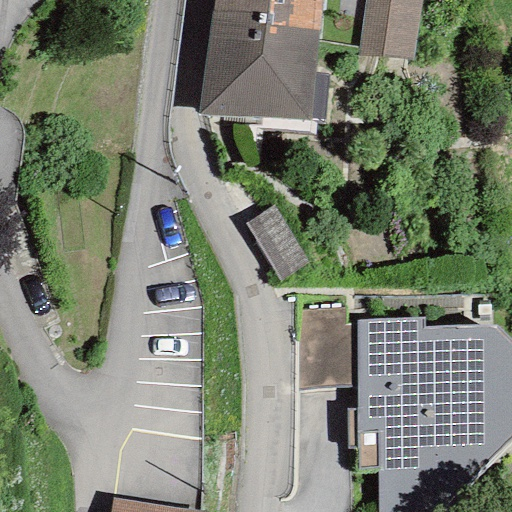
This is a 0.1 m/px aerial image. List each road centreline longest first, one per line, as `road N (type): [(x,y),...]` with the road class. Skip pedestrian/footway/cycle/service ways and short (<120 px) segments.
road 1 (residential): [(259,511),(265,338),(186,125),(201,0)]
road 2 (residential): [(162,0),(91,511)]
